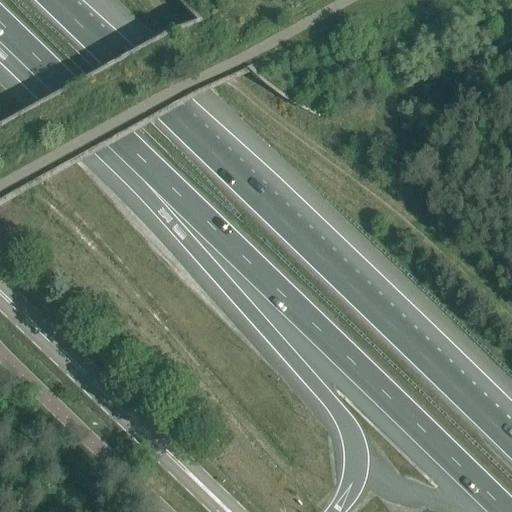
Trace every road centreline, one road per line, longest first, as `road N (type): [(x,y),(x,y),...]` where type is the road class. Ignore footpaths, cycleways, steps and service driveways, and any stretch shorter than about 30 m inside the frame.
road 1 (motorway): [(0,26),(502,511)]
road 2 (motorway): [(511,443),(52,0)]
road 3 (track): [(511,319),(392,205),(263,109),(155,0)]
road 4 (tertiary): [(227,511),(0,294)]
